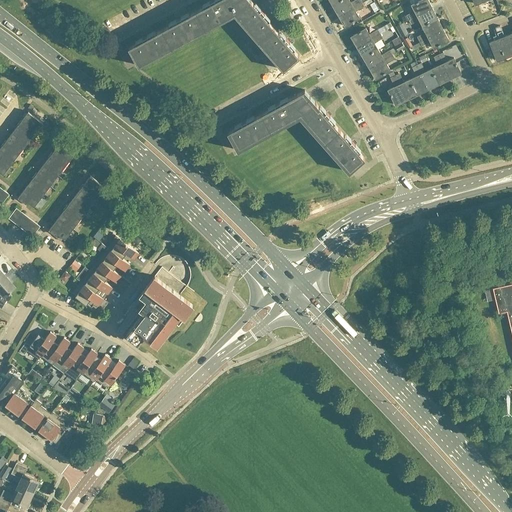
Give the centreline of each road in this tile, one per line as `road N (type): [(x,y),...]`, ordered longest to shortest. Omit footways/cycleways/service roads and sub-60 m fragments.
road 1 (primary): [(292,275),(159,144),(0,16)]
road 2 (primary): [(0,38),(274,292)]
road 3 (primary): [(506,511),(303,287)]
road 4 (primary): [(285,303),(478,511)]
road 5 (tertiary): [(86,488),(212,362)]
road 6 (residential): [(211,122),(334,54)]
road 7 (secondary): [(401,208),(353,224),(292,275)]
road 8 (secondary): [(303,287),(401,208)]
